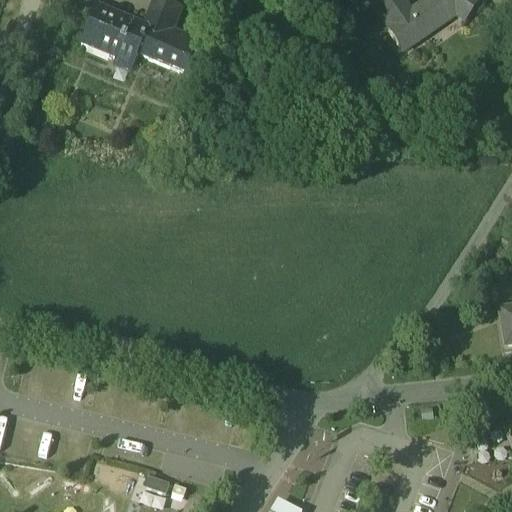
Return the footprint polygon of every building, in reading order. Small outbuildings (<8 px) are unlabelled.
[(511,39),(511,1),(510,0),(466,0),(435,55),(464,71),(477,48),(505,64),(511,52),(511,39),(511,40),(511,39)] [(441,97),(399,125),(382,100),(360,115),(367,124),(369,122),(380,138),(378,139),(393,162),(445,127),(454,133),(467,114),(441,97)] [(139,144),(91,123),(75,160),(80,162),(80,163),(105,174),(105,173),(126,181),(130,170),(176,189),(189,157),(164,147),(174,124),(149,113),(139,137),(142,138),(139,144)] [(511,409),(488,412),(493,449),(511,446),(511,442),(511,409)] [(464,511),(457,503),(445,511),(464,511)]
